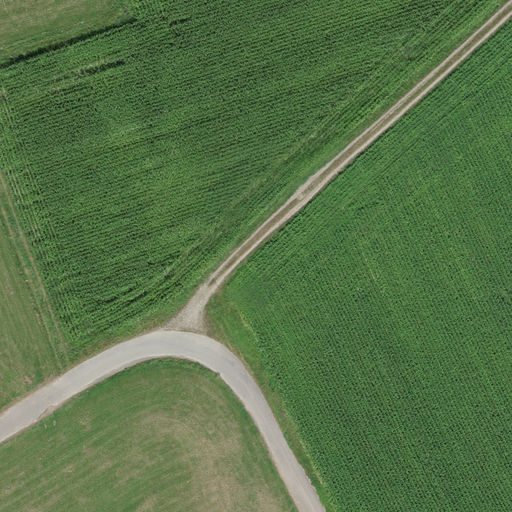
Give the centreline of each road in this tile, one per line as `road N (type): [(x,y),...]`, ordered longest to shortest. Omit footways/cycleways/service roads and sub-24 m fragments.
road 1 (track): [(511,8),(217,281),(187,319),(179,345)]
road 2 (track): [(0,426),(106,359),(153,344),(196,346),(226,360),(256,399),(314,511)]
